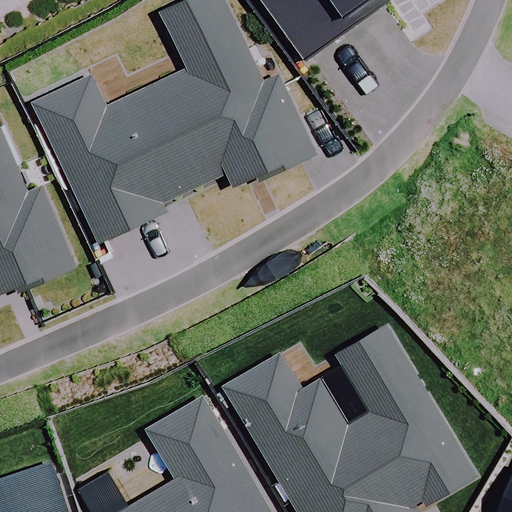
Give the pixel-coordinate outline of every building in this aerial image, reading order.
[(97,72),(39,99),(106,238),(171,207),(167,197),(235,165),(241,178),(318,141),(285,70),(271,77),(234,0),(180,0),(169,6),(196,63),(112,103),(97,72)] [(273,0),(311,52),(383,0),(273,0)] [(0,290),(81,256),(49,183),(34,189),(0,110),(0,290)] [(285,348),(230,381),(307,511),(427,511),(428,511),(423,504),(481,470),(392,319),(343,348),(350,360),(308,385),(285,348)] [(280,511),(209,392),(153,424),(184,476),(122,511),(280,511)] [(76,511),(58,456),(0,474),(0,475),(12,511),(76,511)] [(511,511),(511,488),(502,511),(511,511)]
